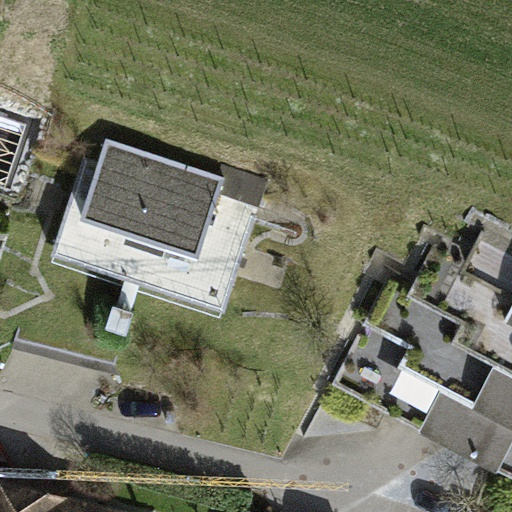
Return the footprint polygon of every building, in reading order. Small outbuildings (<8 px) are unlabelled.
[(223,175),(107,139),(101,158),(83,152),(51,254),(224,307),(257,202),(218,190),(223,175)] [(464,338),(511,363),(511,238),(489,228),(478,247),(437,225),(430,244),(446,252),(425,291),(475,317),(464,338)] [(393,362),(511,424),(511,363),(464,338),(475,317),(425,291),(446,252),(430,244),(416,236),(370,322),(405,340),(393,362)] [(405,340),(370,322),(339,387),(511,480),(511,424),(393,362),(405,340)] [(68,479),(0,463),(0,511),(162,511),(66,490),(68,479)]
